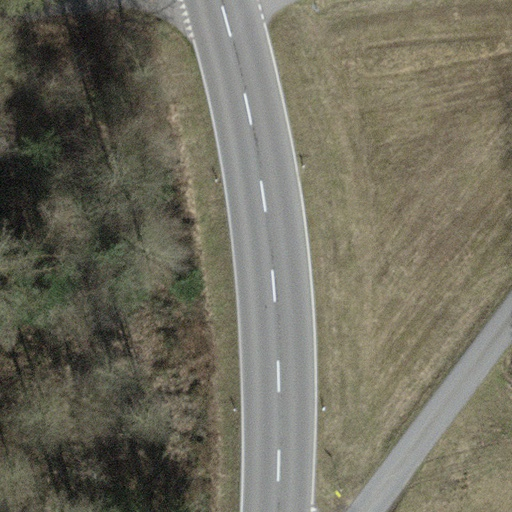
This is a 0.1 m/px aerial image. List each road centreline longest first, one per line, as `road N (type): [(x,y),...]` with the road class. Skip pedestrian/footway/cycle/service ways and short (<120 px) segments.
road 1 (tertiary): [(221,0),(256,304),(263,511)]
road 2 (unclassified): [(368,511),(511,322)]
road 3 (residential): [(120,0),(0,19)]
